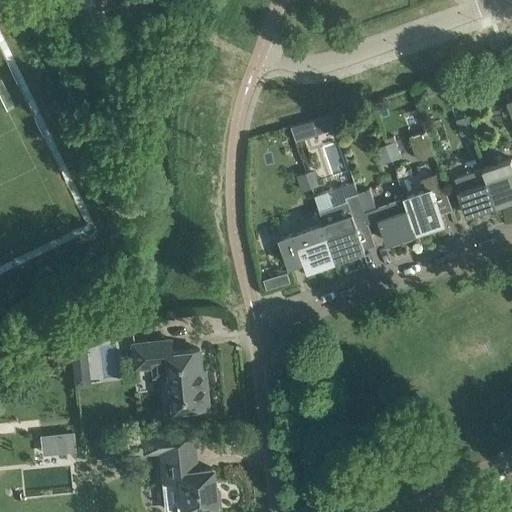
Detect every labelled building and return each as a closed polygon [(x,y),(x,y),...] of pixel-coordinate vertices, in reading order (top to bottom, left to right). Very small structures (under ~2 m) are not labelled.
[(90,35),(113,24),(101,0),(73,0),(86,26),(90,35)] [(475,112),(465,115),(471,131),(481,128),(475,112)] [(332,114),(291,125),(295,138),(336,124),(332,114)] [(465,115),(456,119),(462,135),(471,131),(465,115)] [(425,129),(416,132),(409,135),(418,159),(434,153),(425,129)] [(394,136),(385,139),(386,143),(392,159),(402,156),(394,136)] [(382,162),(392,159),(386,143),(376,146),(382,162)] [(483,167),(496,204),(511,198),(511,157),(483,167)] [(496,204),(483,167),(455,177),(459,189),(467,214),(496,204)] [(306,171),(297,174),(302,190),(312,187),(306,171)] [(423,190),(404,196),(416,231),(445,222),(442,213),(439,205),(446,202),(441,187),(436,172),(419,178),(424,191),(423,191),(423,190)] [(358,191),(368,222),(380,218),(388,241),(416,231),(404,196),(376,206),(370,187),(358,191)] [(357,226),(368,222),(358,191),(345,195),(347,199),(320,209),(324,222),(337,259),(365,249),(357,226)] [(324,222),(280,237),(288,259),(290,266),(305,261),(308,269),(337,259),(324,222)] [(289,281),(286,272),(263,279),(266,289),(289,281)] [(167,375),(171,411),(208,406),(204,370),(201,370),(199,348),(171,351),(169,338),(131,343),(133,369),(151,366),(153,376),(167,375)] [(72,373),(89,371),(86,348),(70,350),(72,373)] [(74,431),(40,434),(42,455),(76,451),(74,431)] [(191,431),(143,437),(145,452),(160,450),(164,481),(167,509),(181,508),(200,506),(201,510),(216,508),(220,503),(219,502),(218,489),(214,489),(211,467),(196,469),(193,445),(191,431)] [(84,446),(85,458),(113,455),(112,442),(84,446)]
